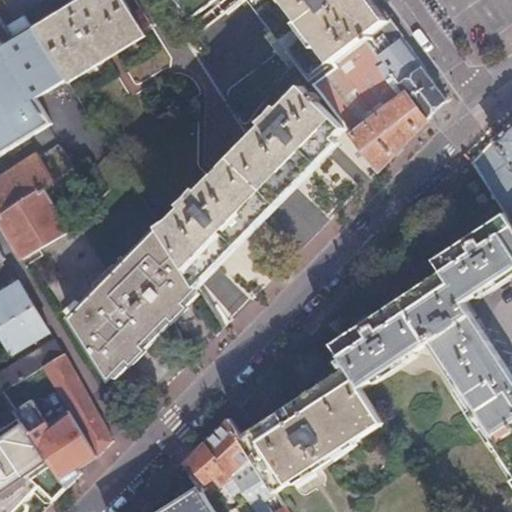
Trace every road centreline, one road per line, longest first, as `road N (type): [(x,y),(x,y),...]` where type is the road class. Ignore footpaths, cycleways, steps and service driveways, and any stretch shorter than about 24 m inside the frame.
road 1 (residential): [(481,108),(93,511)]
road 2 (residential): [(402,0),(481,108)]
